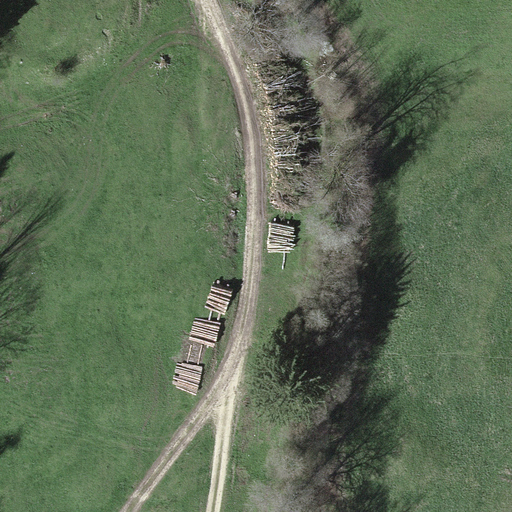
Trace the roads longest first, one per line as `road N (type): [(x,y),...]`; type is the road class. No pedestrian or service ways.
road 1 (track): [(206,0),(246,116),(257,201),(240,358),(132,511)]
road 2 (track): [(213,511),(225,382)]
